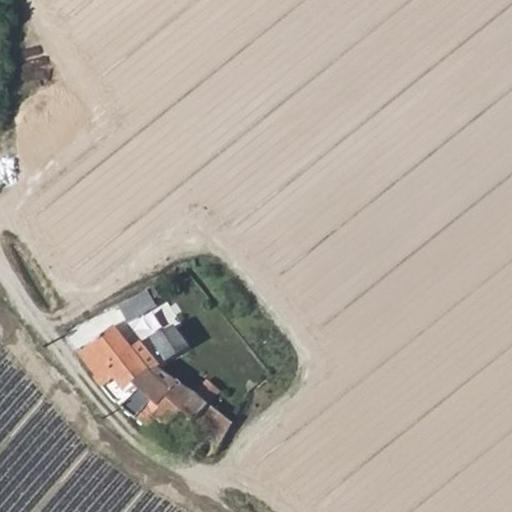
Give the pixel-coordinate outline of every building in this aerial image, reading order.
[(165,293),(161,283),(124,302),(133,320),(163,304),(159,296),(165,293)] [(131,346),(134,349),(142,343),(126,324),(118,330),(131,346)] [(169,361),(191,349),(176,325),(154,337),(169,361)] [(95,350),(107,366),(131,346),(118,330),(115,326),(91,346),(95,350)] [(142,343),(134,349),(131,346),(107,366),(98,374),(96,376),(105,389),(118,378),(130,387),(138,377),(141,381),(150,370),(156,373),(160,367),(142,343)] [(85,358),(98,374),(107,366),(95,350),(85,358)] [(182,381),(160,367),(156,373),(150,370),(141,381),(122,407),(144,426),(148,428),(158,416),(169,425),(191,403),(203,415),(211,405),(199,394),(181,384),(182,381)] [(237,422),(211,405),(203,415),(197,422),(224,443),(237,422)] [(195,425),(222,446),(224,443),(197,422),(195,425)]
